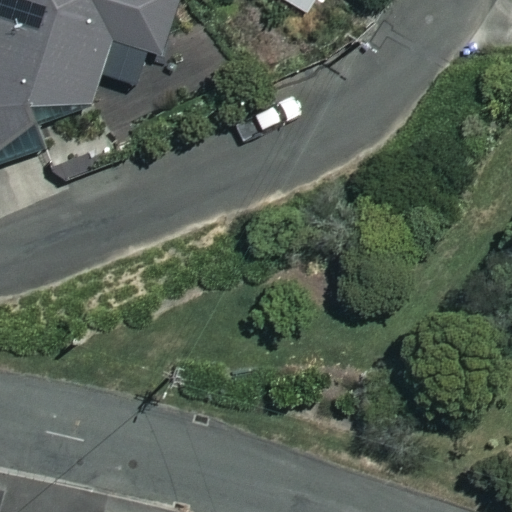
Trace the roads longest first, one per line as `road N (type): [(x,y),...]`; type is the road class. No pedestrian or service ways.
road 1 (residential): [(0,259),(269,154),(347,106),(451,0)]
road 2 (residential): [(0,421),(349,511)]
